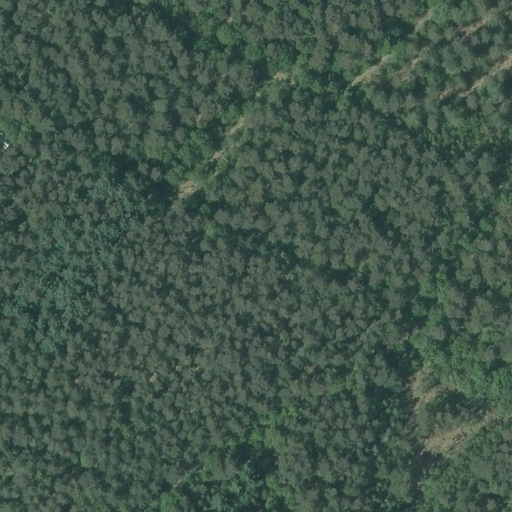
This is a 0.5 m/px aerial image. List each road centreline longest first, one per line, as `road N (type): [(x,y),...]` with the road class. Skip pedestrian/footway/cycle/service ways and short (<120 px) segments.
road 1 (track): [(0,319),(184,467),(401,340)]
road 2 (track): [(446,0),(342,91),(315,97),(128,0)]
road 3 (track): [(511,118),(496,201),(413,301),(401,340)]
road 4 (track): [(168,204),(236,131),(267,72)]
road 5 (track): [(511,400),(401,340)]
